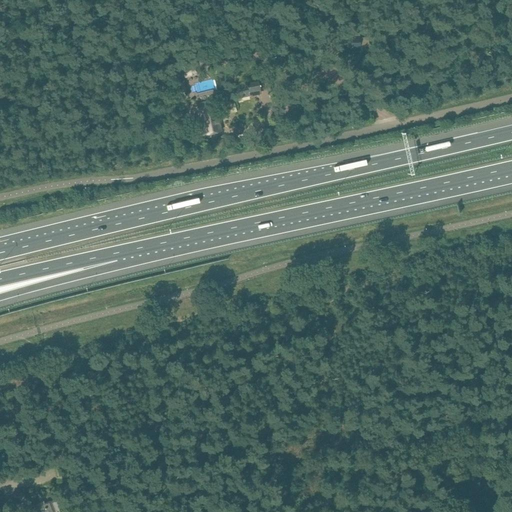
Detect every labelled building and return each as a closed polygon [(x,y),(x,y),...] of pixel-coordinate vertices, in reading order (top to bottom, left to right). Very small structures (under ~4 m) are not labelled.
[(352,37),(337,37),(338,46),(338,49),(360,48),(360,47),(360,38),(359,29),(352,29),(352,37)] [(178,76),(174,44),(164,45),(167,77),(178,76)] [(183,66),(185,77),(198,74),(196,63),(183,66)] [(184,81),(176,82),(177,90),(185,88),(184,81)] [(259,81),(233,86),(235,98),(261,93),(259,81)] [(200,119),(195,120),(199,136),(221,131),(215,105),(198,108),(200,119)] [(62,511),(59,502),(58,502),(57,499),(40,506),(39,504),(23,510),(24,511),(62,511)]
